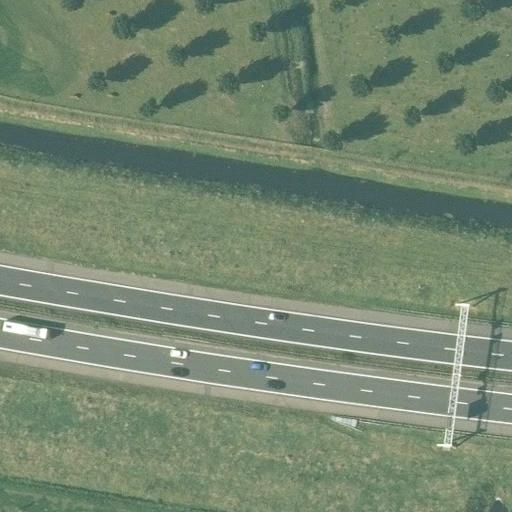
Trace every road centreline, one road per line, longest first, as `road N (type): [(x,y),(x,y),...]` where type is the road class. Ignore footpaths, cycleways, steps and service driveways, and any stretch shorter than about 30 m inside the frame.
road 1 (motorway): [(0,330),(377,393),(511,406)]
road 2 (motorway): [(511,350),(0,276)]
